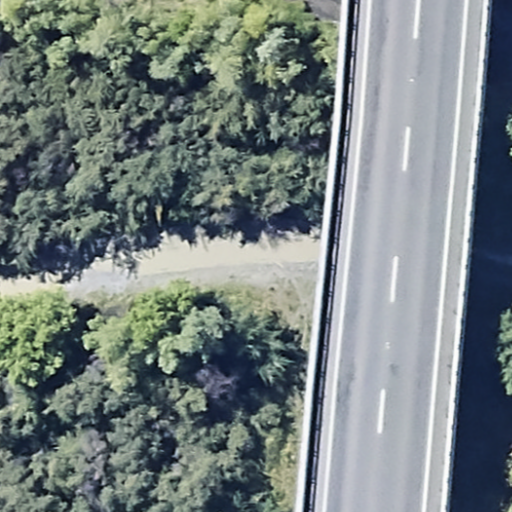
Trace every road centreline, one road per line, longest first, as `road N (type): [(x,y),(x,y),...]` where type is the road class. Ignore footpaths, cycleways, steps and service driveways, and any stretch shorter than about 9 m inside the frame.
road 1 (track): [(0,290),(69,272),(300,240),(511,264)]
road 2 (trunk): [(377,511),(422,0)]
